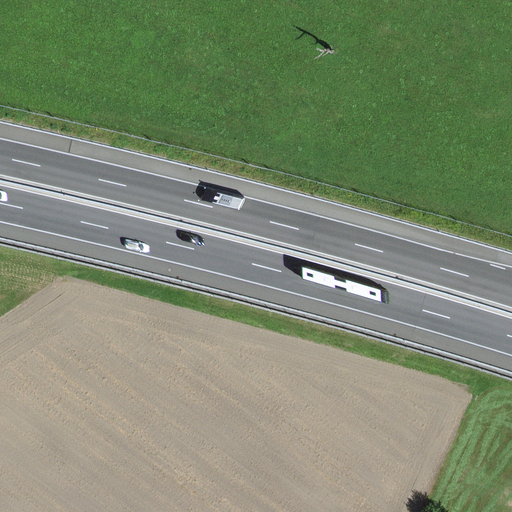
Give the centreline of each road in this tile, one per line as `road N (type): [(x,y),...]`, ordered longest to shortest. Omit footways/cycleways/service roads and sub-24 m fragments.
road 1 (motorway): [(0,205),(511,338)]
road 2 (motorway): [(511,290),(0,158)]
